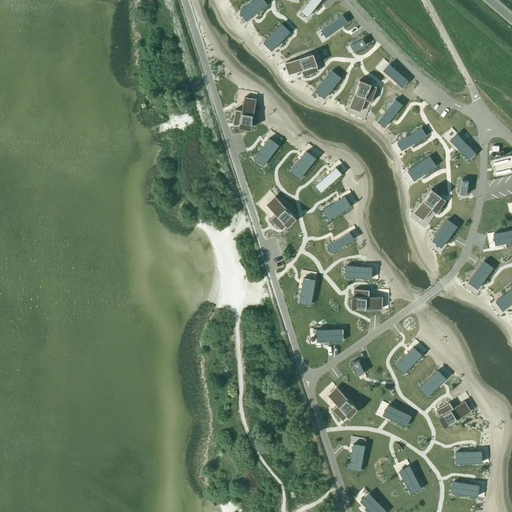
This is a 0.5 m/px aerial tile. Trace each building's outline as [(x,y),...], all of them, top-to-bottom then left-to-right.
[(199,13),(209,11),(207,0),(196,3),(199,13)] [(318,0),(305,0),(308,9),(320,6),(318,0)] [(282,5),(285,17),(294,14),(291,2),(282,5)] [(268,27),(277,24),(272,8),(263,12),(268,27)] [(335,26),(343,23),(339,13),(331,17),(335,26)] [(244,17),(247,29),(256,26),(253,15),(244,17)] [(314,25),(317,37),(326,35),(323,23),(314,25)] [(281,35),(270,37),(273,48),(283,46),(281,35)] [(250,44),(253,55),(263,53),(260,41),(250,44)] [(342,47),(345,57),(356,54),(353,44),(342,47)] [(364,55),(372,54),(371,46),(363,47),(364,55)] [(234,62),(245,59),(243,48),(232,50),(234,62)] [(309,48),(287,63),(293,73),(316,58),(309,48)] [(215,52),(217,65),(227,63),(224,50),(215,52)] [(379,62),(369,65),(373,81),(383,78),(379,62)] [(261,74),(265,85),(275,82),(271,71),(261,74)] [(253,79),(243,79),(244,90),(253,90),(253,79)] [(331,81),(334,91),(339,90),(336,79),(331,81)] [(353,104),(364,109),(374,87),(363,82),(353,104)] [(313,98),(317,96),(313,86),(308,88),(313,98)] [(400,104),(410,101),(407,90),(397,93),(400,104)] [(299,91),(288,93),(290,105),(300,103),(299,91)] [(259,99),(247,97),(243,123),(255,125),(259,99)] [(281,98),(271,100),(273,110),(283,108),(281,98)] [(230,106),(234,120),(240,118),(236,104),(230,106)] [(352,107),(341,109),(343,120),(354,118),(352,107)] [(317,116),(320,127),(325,126),(323,114),(317,116)] [(298,120),(302,133),(307,131),(303,118),(298,120)] [(443,130),(407,139),(413,166),(450,157),(443,130)] [(494,162),(500,174),(511,168),(511,164),(508,156),(494,162)] [(378,175),(388,172),(385,161),(374,164),(378,175)] [(252,163),(254,174),(264,173),(262,162),(252,163)] [(357,181),(368,179),(365,164),(359,165),(360,169),(356,170),(357,181)] [(336,171),(337,187),(348,186),(346,170),(336,171)] [(479,173),(473,178),(479,186),(485,181),(479,173)] [(443,195),(433,188),(417,209),(427,216),(443,195)] [(486,189),(476,198),(484,207),(494,198),(486,189)] [(393,191),(384,193),(386,204),(396,202),(393,191)] [(259,196),(264,211),(269,210),(264,195),(259,196)] [(296,216),(278,196),(269,204),(287,224),(296,216)] [(348,217),(358,214),(354,201),(344,204),(348,217)] [(490,210),(496,220),(508,213),(501,203),(490,210)] [(330,222),(340,219),(337,210),(327,213),(330,222)] [(392,221),(396,232),(406,228),(402,217),(392,221)] [(379,224),(374,226),(377,237),(382,236),(379,224)] [(511,231),(507,225),(503,229),(511,238),(511,236),(511,231)] [(461,242),(471,238),(467,227),(457,231),(461,242)] [(366,229),(356,232),(359,244),(370,241),(366,229)] [(334,235),(338,249),(348,247),(344,232),(334,235)] [(439,237),(442,249),(452,247),(450,234),(439,237)] [(315,241),(318,251),(328,249),(325,238),(315,241)] [(294,247),(300,261),(306,259),(299,244),(294,247)] [(406,260),(415,257),(412,246),(403,248),(406,260)] [(384,253),(385,265),(396,264),(395,252),(384,253)] [(366,269),(376,268),(375,256),(364,258),(366,269)] [(354,265),(346,266),(347,275),(354,274),(354,265)] [(326,272),(328,282),(339,280),(336,269),(326,272)] [(299,282),(289,284),(291,294),(301,293),(299,282)] [(384,295),(357,294),(357,306),(383,307),(384,295)] [(306,301),(301,302),(305,318),(310,316),(306,301)] [(377,328),(375,317),(367,318),(369,329),(377,328)] [(316,338),(308,339),(309,350),(318,349),(316,338)] [(434,355),(439,366),(448,363),(444,352),(434,355)] [(316,362),(324,360),(322,353),(314,356),(316,362)] [(492,358),(481,361),(485,372),(495,370),(492,358)] [(358,406),(340,387),(331,395),(349,414),(358,406)] [(395,392),(386,395),(390,408),(399,405),(395,392)] [(378,394),(371,397),(373,403),(375,402),(378,409),(382,407),(378,394)] [(471,410),(465,399),(442,413),(448,424),(471,410)] [(418,417),(413,418),(416,430),(421,428),(418,417)] [(386,436),(395,433),(391,422),(382,425),(386,436)] [(366,435),(356,436),(357,447),(367,446),(366,435)] [(438,492),(441,505),(446,503),(443,490),(438,492)] [(400,511),(406,511),(411,511),(409,500),(399,503),(400,511)]
